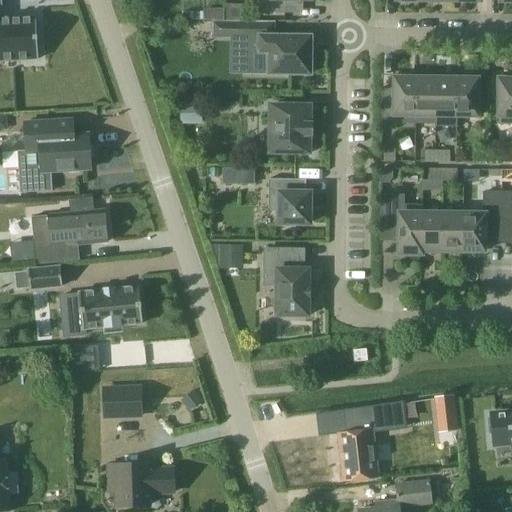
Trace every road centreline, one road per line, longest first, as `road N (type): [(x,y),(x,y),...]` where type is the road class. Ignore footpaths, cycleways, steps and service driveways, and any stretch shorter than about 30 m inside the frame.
road 1 (unclassified): [(269,511),(100,0)]
road 2 (residential): [(511,323),(377,322),(341,305),(340,37)]
road 3 (residential): [(511,38),(340,37)]
